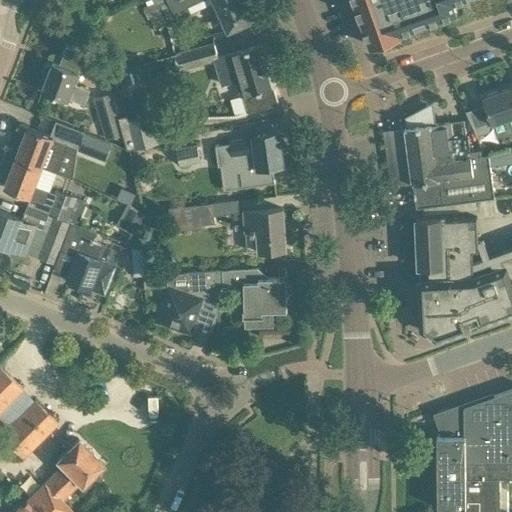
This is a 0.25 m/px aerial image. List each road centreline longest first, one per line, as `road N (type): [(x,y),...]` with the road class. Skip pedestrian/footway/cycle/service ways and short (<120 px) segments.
road 1 (residential): [(168,511),(216,402),(195,376),(0,299)]
road 2 (tertiary): [(358,378),(328,95)]
road 3 (residential): [(328,95),(511,33)]
road 4 (unclassified): [(358,378),(400,376),(511,340)]
road 5 (tertiary): [(360,511),(358,378)]
